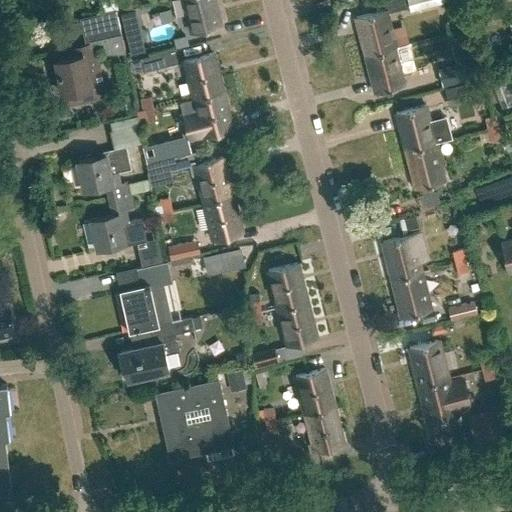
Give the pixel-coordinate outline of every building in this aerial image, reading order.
[(214,0),(183,0),(191,32),(221,25),(214,0)] [(408,0),(411,10),(445,1),(444,0),(408,0)] [(366,55),(395,47),(385,9),(356,16),(366,55)] [(102,85),(93,47),(92,41),(121,35),(116,10),(81,18),(87,45),(80,47),(82,54),(55,60),(59,79),(55,81),(57,90),(61,91),(63,99),(66,103),(71,104),(103,97),(101,85),(102,85)] [(133,11),(119,14),(122,27),(136,23),(133,11)] [(460,31),(457,19),(446,22),(448,34),(460,31)] [(460,31),(448,34),(451,45),(463,42),(460,31)] [(143,52),(140,39),(126,42),(129,55),(143,52)] [(395,47),(366,55),(375,92),(404,84),(395,47)] [(193,99),(223,91),(213,54),(184,61),(193,99)] [(443,85),(479,76),(475,59),(439,68),(443,85)] [(505,66),(485,69),(490,98),(510,95),(505,66)] [(446,89),(451,106),(485,98),(480,80),(446,89)] [(223,91),(193,99),(203,137),(232,129),(223,91)] [(142,111),(153,109),(151,97),(140,99),(136,100),(137,111),(142,110),(142,111)] [(396,111),(405,149),(440,140),(451,137),(445,114),(429,118),(425,104),(396,111)] [(153,109),(142,111),(144,122),(155,121),(153,109)] [(91,127),(99,126),(96,114),(60,121),(67,153),(96,147),(91,127)] [(109,199),(129,195),(127,181),(118,183),(116,172),(130,169),(125,146),(141,142),(135,116),(109,122),(115,148),(100,151),(101,155),(77,160),(83,189),(105,184),(109,199)] [(498,127),(495,116),(484,118),(487,130),(498,127)] [(501,139),(498,127),(487,130),(490,141),(501,139)] [(170,149),(187,145),(184,132),(166,136),(170,149)] [(440,140),(405,149),(415,187),(444,179),(436,146),(441,144),(440,140)] [(203,202),(232,194),(223,157),(194,164),(203,202)] [(155,197),(163,195),(160,182),(173,179),(169,159),(148,164),(151,174),(150,175),(155,197)] [(132,192),(150,188),(148,178),(130,183),(132,192)] [(416,197),(420,208),(438,203),(435,191),(416,197)] [(232,194),(203,202),(213,240),(242,232),(232,194)] [(129,195),(109,199),(112,214),(90,219),(96,248),(120,243),(121,246),(146,241),(141,218),(127,221),(124,210),(132,208),(129,195)] [(161,211),(172,209),(169,198),(159,200),(161,211)] [(195,201),(187,203),(192,223),(200,221),(195,201)] [(172,209),(161,211),(164,223),(174,221),(172,209)] [(382,241),(391,278),(421,271),(418,261),(429,258),(422,231),(382,241)] [(508,271),(511,270),(511,238),(501,242),(508,271)] [(171,258),(200,252),(198,239),(168,246),(171,258)] [(240,249),(228,251),(232,269),(243,266),(240,249)] [(455,262),(466,259),(463,249),(452,251),(455,262)] [(466,259),(455,262),(458,275),(469,272),(466,259)] [(119,288),(129,330),(148,326),(158,324),(158,323),(172,320),(163,283),(172,281),(167,261),(135,268),(139,284),(119,288)] [(272,309),(307,300),(297,262),(268,270),(277,303),(271,304),(272,309)] [(421,271),(391,278),(401,317),(430,309),(422,276),(421,271)] [(249,312),(261,311),(260,299),(248,300),(249,312)] [(307,300),(272,309),(273,313),(279,312),(287,345),(317,338),(307,300)] [(451,319),(477,312),(475,300),(448,307),(451,319)] [(0,336),(12,334),(5,302),(0,303),(0,336)] [(261,311),(249,312),(250,324),(262,324),(261,311)] [(148,326),(152,343),(120,350),(126,379),(168,370),(165,354),(179,350),(175,333),(201,327),(198,314),(172,320),(158,323),(158,324),(148,326)] [(418,384),(447,377),(446,372),(438,339),(409,346),(418,384)] [(255,368),(268,364),(264,353),(252,356),(255,368)] [(481,369),(493,367),(489,354),(479,357),(481,369)] [(235,361),(220,365),(223,380),(238,377),(235,361)] [(493,367),(481,369),(484,381),(495,378),(493,367)] [(304,413),(334,406),(324,368),(295,375),(304,413)] [(447,377),(418,384),(428,422),(457,414),(456,410),(469,406),(462,378),(449,382),(447,377)] [(204,450),(206,460),(233,454),(217,380),(155,393),(163,428),(166,427),(173,457),(204,450)] [(0,493),(12,492),(5,440),(9,439),(6,413),(10,412),(7,384),(0,385),(0,493)] [(334,406),(304,413),(306,418),(314,451),(343,443),(334,406)] [(264,422),(275,421),(274,409),(263,410),(264,422)] [(275,421),(264,422),(265,434),(276,433),(275,421)] [(477,449),(505,442),(500,423),(472,430),(477,449)]
